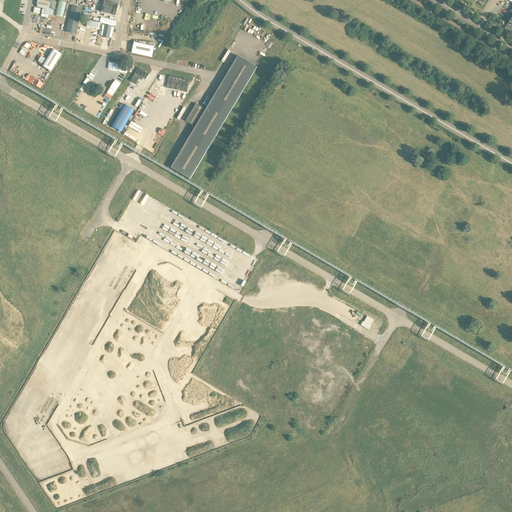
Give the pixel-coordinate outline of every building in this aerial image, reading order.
[(49,6),(50,2),(44,1),(40,0),(37,0),(36,7),(43,9),(49,10),(49,6)] [(58,1),(56,11),(55,16),(63,18),(66,3),(58,1)] [(102,13),(116,17),(119,5),(105,2),(102,13)] [(66,32),(76,35),(82,9),(72,6),(66,32)] [(152,57),(154,47),(135,43),(132,53),(152,57)] [(43,65),(42,67),(51,72),(62,55),(53,49),(46,60),(41,56),(38,62),(43,65)] [(172,167),(191,179),(193,176),(256,68),(237,57),(191,134),(189,133),(187,136),(190,137),(178,157),(172,167)] [(138,66),(131,80),(137,83),(139,78),(142,79),(144,76),(147,78),(150,72),(138,66)] [(169,74),(167,87),(187,92),(190,79),(169,74)] [(124,103),(111,126),(122,132),(135,109),(124,103)] [(186,121),(195,127),(205,109),(196,104),(186,121)] [(367,316),(362,325),(368,329),(373,320),(367,316)]
